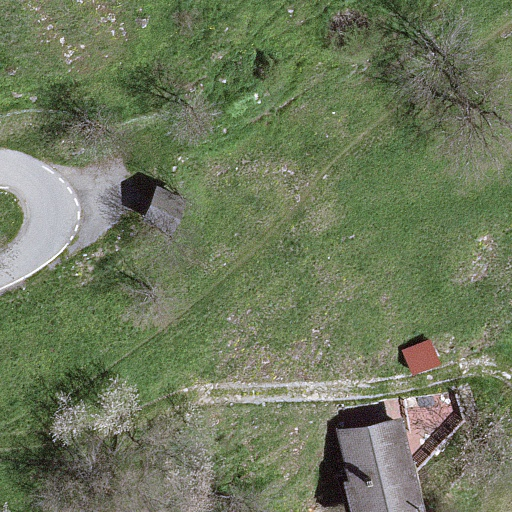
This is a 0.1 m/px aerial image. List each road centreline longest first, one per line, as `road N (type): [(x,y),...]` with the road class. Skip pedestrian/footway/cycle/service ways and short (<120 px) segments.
road 1 (track): [(0,439),(68,405),(141,336),(488,365),(511,376)]
road 2 (unclassified): [(0,271),(43,237),(47,212),(31,180),(0,170)]
